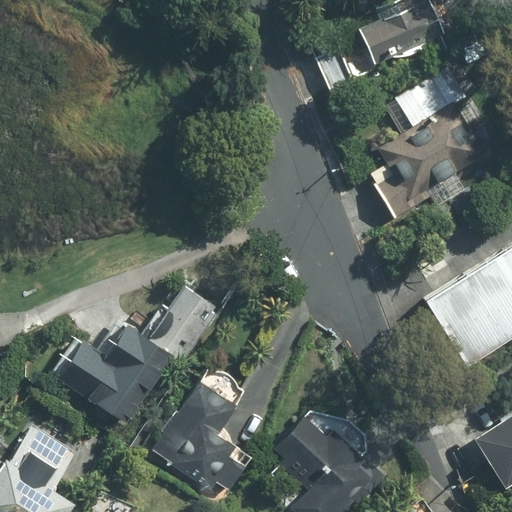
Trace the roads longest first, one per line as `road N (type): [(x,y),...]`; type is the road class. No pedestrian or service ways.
road 1 (residential): [(439,477),(352,304),(310,191)]
road 2 (residential): [(310,191),(250,0)]
